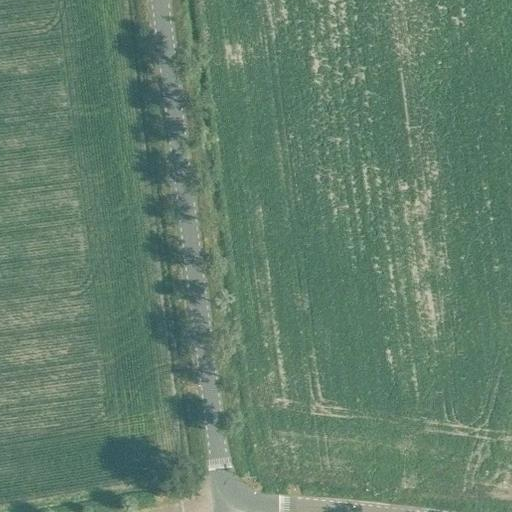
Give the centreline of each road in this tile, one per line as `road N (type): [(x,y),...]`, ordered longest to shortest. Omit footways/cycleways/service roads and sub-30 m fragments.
road 1 (tertiary): [(225,509),(159,0)]
road 2 (tertiary): [(348,511),(225,509)]
